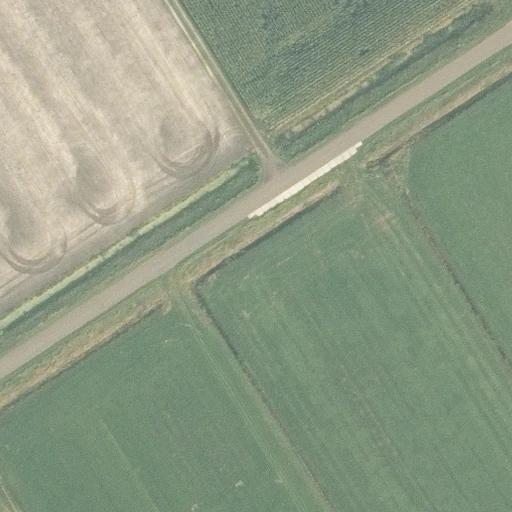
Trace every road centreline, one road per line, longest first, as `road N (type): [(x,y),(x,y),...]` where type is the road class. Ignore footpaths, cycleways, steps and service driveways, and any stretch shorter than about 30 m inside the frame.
road 1 (unclassified): [(0,369),(511,37)]
road 2 (unknown): [(173,0),(287,183)]
